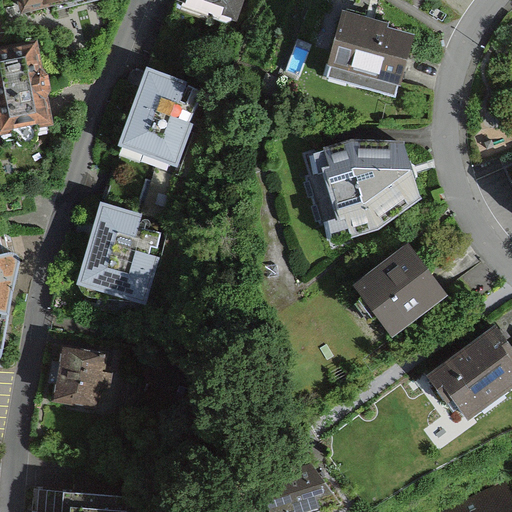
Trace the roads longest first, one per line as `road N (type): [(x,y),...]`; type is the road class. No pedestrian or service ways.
road 1 (residential): [(10,511),(44,286),(134,0)]
road 2 (residential): [(483,0),(457,45),(450,153),(463,198),(511,261)]
